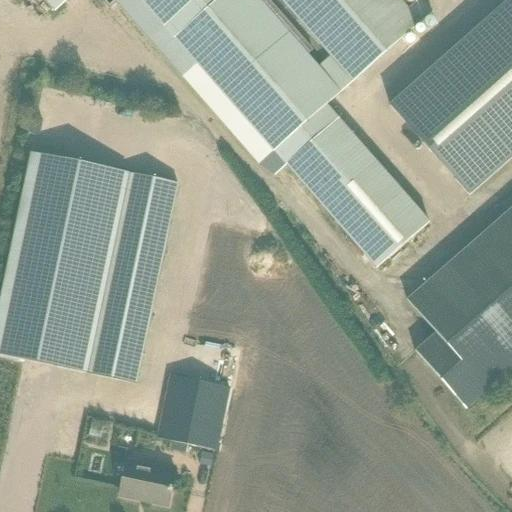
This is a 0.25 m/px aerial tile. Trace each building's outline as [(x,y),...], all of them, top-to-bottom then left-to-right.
[(43,0),(55,13),(69,0),(43,0)] [(140,0),(274,152),(376,268),(375,269),(375,270),(428,224),(428,223),(427,224),(325,107),(415,28),(403,15),(419,1),(418,0),(140,0)] [(511,0),(510,0),(389,107),(468,197),(511,157),(511,0)] [(92,142),(101,103),(43,91),(35,130),(92,142)] [(0,298),(0,356),(88,375),(130,175),(30,154),(0,298)] [(88,375),(136,385),(137,380),(138,373),(177,185),(130,175),(88,375)] [(433,336),(414,352),(464,410),(511,368),(511,208),(407,300),(433,336)] [(229,227),(227,236),(242,239),(244,230),(229,227)] [(168,379),(138,373),(137,380),(167,387),(168,379)] [(167,387),(156,440),(216,452),(218,452),(219,447),(217,446),(229,389),(168,377),(168,379),(167,387)] [(202,454),(199,466),(210,468),(213,456),(202,454)] [(126,462),(119,498),(168,508),(175,472),(126,462)]
